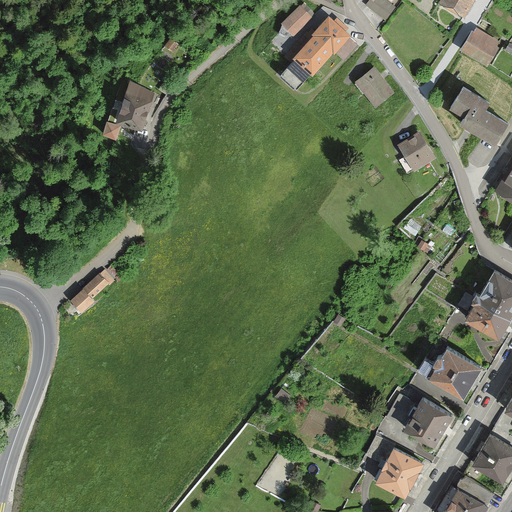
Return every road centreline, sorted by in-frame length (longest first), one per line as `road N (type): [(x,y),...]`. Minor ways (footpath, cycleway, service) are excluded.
road 1 (track): [(287,0),(170,95),(155,123),(134,222),(41,309)]
road 2 (secondary): [(0,484),(45,334),(36,300),(0,283)]
road 3 (residential): [(468,197),(420,100),(359,20)]
road 4 (residential): [(420,511),(511,357)]
